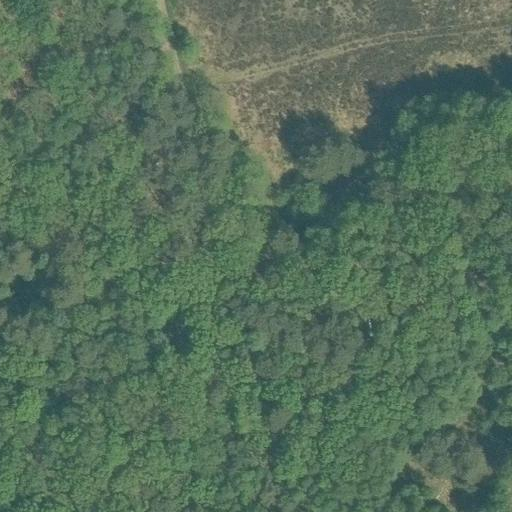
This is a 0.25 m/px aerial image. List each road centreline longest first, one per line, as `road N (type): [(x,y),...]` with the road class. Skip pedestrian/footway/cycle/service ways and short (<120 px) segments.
road 1 (track): [(198,511),(218,287),(149,0)]
road 2 (track): [(172,86),(245,80),(345,48),(511,23)]
road 3 (track): [(0,416),(75,511)]
